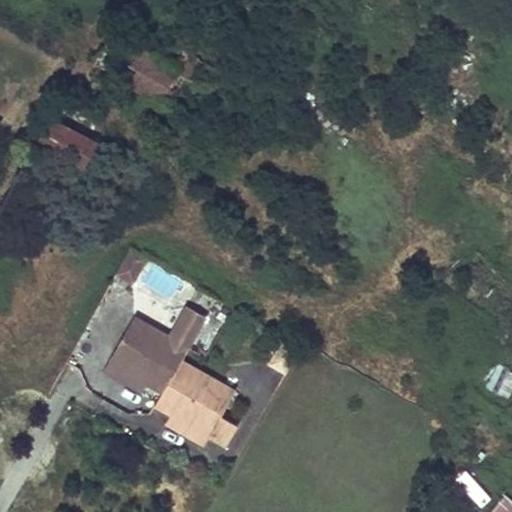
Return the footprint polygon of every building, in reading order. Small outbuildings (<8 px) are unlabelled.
[(172,67),(110,33),(91,64),(202,124),(228,77),(182,51),(172,67)] [(228,77),(202,124),(225,135),(257,77),(235,66),(228,77)] [(7,79),(0,90),(0,123),(21,87),(7,79)] [(34,146),(79,169),(94,142),(48,119),(34,146)] [(130,284),(146,257),(129,246),(113,275),(130,284)] [(134,318),(112,355),(169,383),(181,363),(188,350),(206,319),(189,309),(171,340),(134,318)] [(261,362),(279,373),(295,345),(277,335),(261,362)] [(171,415),(210,437),(227,446),(239,424),(222,415),(225,411),(169,383),(112,355),(109,362),(148,384),(163,393),(156,407),(171,415)] [(506,401),(511,390),(511,370),(495,361),(481,388),(506,401)] [(148,384),(109,362),(103,371),(142,393),(148,384)] [(235,393),(181,363),(169,383),(225,411),(235,393)] [(210,437),(171,415),(165,424),(204,446),(210,437)]
